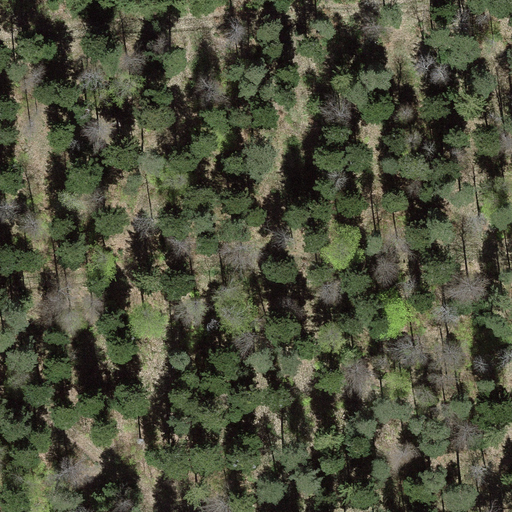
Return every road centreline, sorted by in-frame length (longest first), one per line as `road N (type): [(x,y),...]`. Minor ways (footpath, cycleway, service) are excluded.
road 1 (track): [(0,285),(511,248)]
road 2 (track): [(0,31),(454,0)]
road 3 (track): [(0,382),(158,511)]
road 4 (track): [(341,511),(511,499)]
